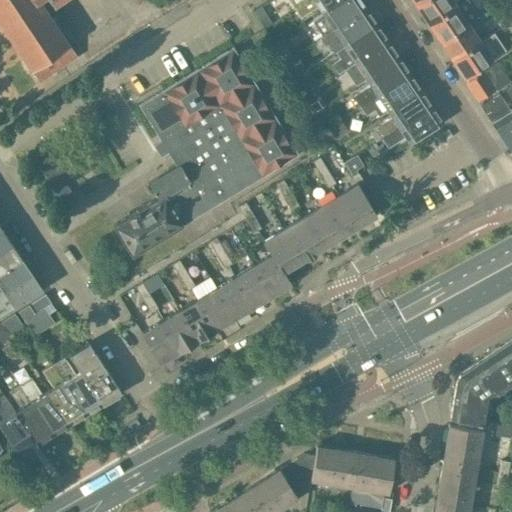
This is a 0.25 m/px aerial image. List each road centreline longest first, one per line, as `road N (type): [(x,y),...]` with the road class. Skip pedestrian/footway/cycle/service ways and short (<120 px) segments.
road 1 (residential): [(280,325),(167,395),(141,390),(0,181)]
road 2 (residential): [(0,149),(230,0)]
road 3 (residential): [(383,0),(511,193)]
road 4 (residential): [(511,193),(355,267),(340,289)]
road 5 (primary): [(214,431),(365,357)]
road 6 (primary): [(333,345),(260,389),(214,431)]
road 7 (residential): [(412,511),(427,424),(412,374)]
road 8 (primary): [(393,328),(511,264)]
